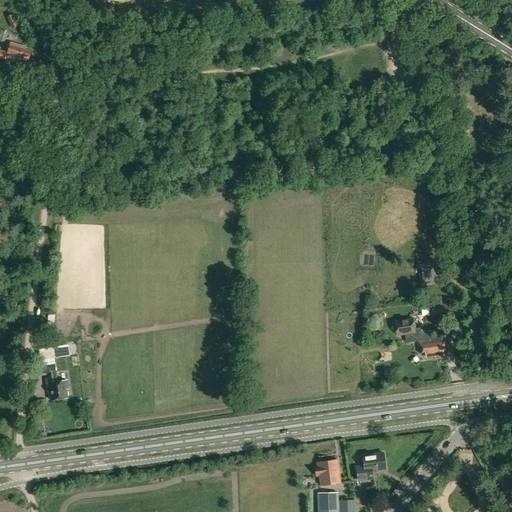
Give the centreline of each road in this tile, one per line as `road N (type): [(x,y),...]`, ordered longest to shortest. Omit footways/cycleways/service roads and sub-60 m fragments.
road 1 (secondary): [(0,467),(483,399)]
road 2 (track): [(23,481),(19,444),(55,77)]
road 3 (unclassified): [(396,511),(462,433),(511,417)]
